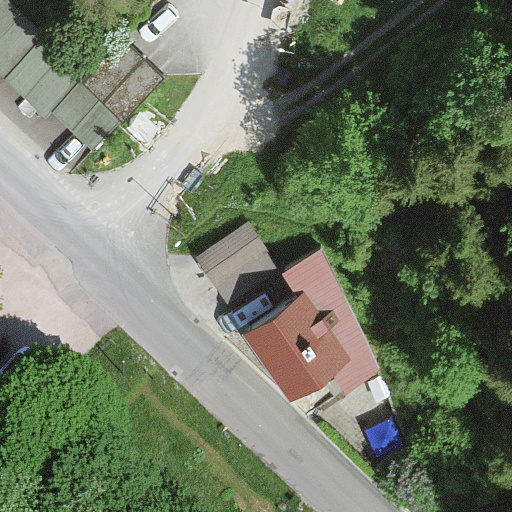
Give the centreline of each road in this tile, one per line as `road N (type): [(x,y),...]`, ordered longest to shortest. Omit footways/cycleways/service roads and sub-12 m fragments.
road 1 (track): [(511,185),(357,220),(306,219),(240,206),(183,156),(300,104),(434,0)]
road 2 (tertiary): [(109,270),(361,511)]
road 3 (residential): [(262,0),(243,69),(109,270)]
road 4 (tertiary): [(0,164),(109,270)]
